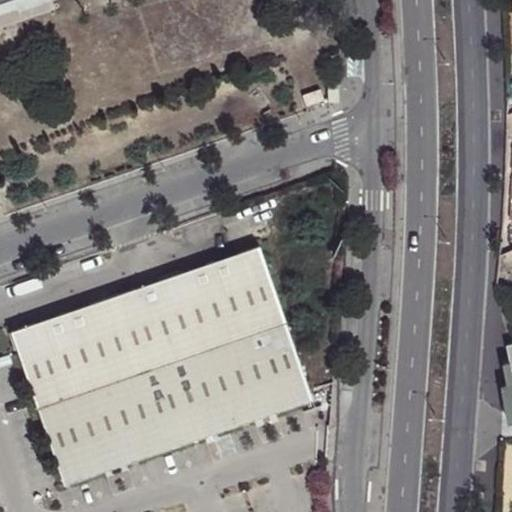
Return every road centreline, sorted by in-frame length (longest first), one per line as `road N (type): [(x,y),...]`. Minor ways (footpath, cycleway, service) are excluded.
road 1 (secondary): [(415,0),(423,174),(402,511)]
road 2 (secondary): [(452,511),(472,166),(468,0)]
road 3 (unclassified): [(0,249),(374,123)]
road 4 (unclassified): [(374,123),(355,511)]
road 5 (unclassified): [(366,0),(374,123)]
